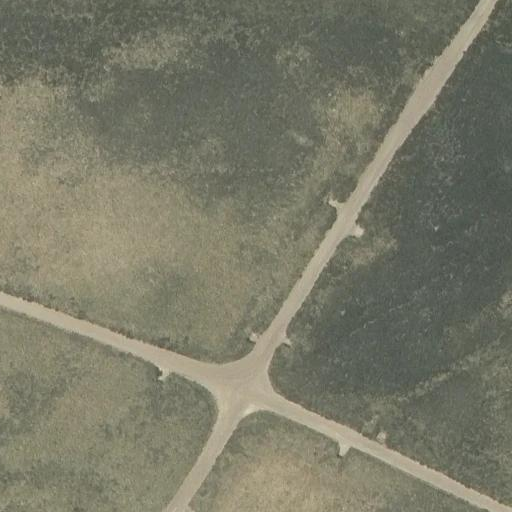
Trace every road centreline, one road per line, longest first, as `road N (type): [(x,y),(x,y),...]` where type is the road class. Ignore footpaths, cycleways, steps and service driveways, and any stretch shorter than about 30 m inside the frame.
road 1 (track): [(173,511),(240,390),(487,0)]
road 2 (track): [(0,300),(240,390),(497,511)]
